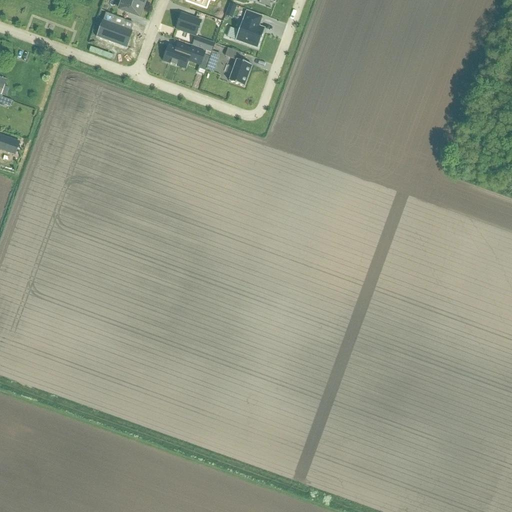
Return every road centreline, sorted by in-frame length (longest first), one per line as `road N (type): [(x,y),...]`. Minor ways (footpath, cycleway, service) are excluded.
road 1 (residential): [(299,0),(259,109),(247,116),(136,77)]
road 2 (residential): [(136,77),(0,27)]
